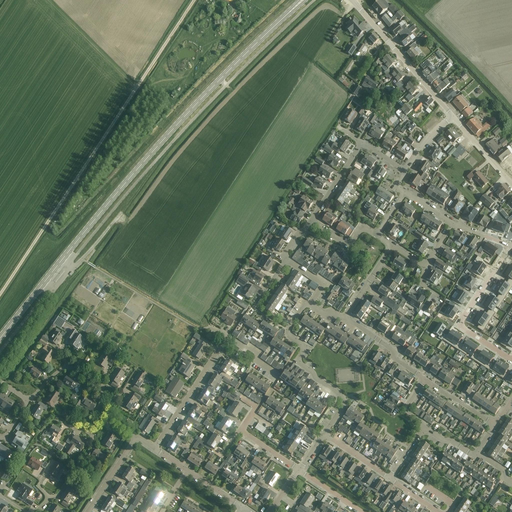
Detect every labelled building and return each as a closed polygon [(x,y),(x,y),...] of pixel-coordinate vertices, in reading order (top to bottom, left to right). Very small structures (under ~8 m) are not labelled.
[(399,11),(398,10),(392,4),(390,7),(384,0),(380,0),(377,3),(373,6),(376,10),(377,12),(378,12),(380,15),(384,12),(387,10),(388,9),(395,15),(395,16),(400,21),(404,16),(399,11)] [(389,28),(393,25),(393,24),(386,15),(382,19),(389,28)] [(350,21),(347,24),(355,34),(358,37),(365,31),(363,28),(364,27),(361,23),(360,24),(354,18),(351,21),(351,20),(350,21)] [(401,32),(403,35),(409,30),(405,25),(401,28),(398,25),(391,31),(396,36),(401,32)] [(403,35),(405,37),(400,42),(405,47),(412,41),(409,38),(413,35),(411,33),(416,29),(414,26),(409,30),(403,35)] [(372,47),(376,43),(380,40),(374,34),(368,40),(371,43),(370,44),(372,47)] [(413,60),(417,57),(419,56),(418,55),(422,53),(417,47),(414,44),(407,50),(409,52),(407,54),(413,60)] [(351,45),(347,53),(351,56),(356,48),(351,45)] [(385,66),(392,59),(388,55),(382,61),(379,58),(376,63),(377,65),(379,64),(380,66),(383,64),(385,66)] [(386,76),(389,73),(390,72),(395,68),(393,66),(395,63),(392,59),(385,66),(387,68),(384,70),(385,72),(384,73),(386,76)] [(422,74),(426,80),(434,74),(433,74),(434,73),(430,69),(432,66),(427,60),(420,66),(425,71),(422,74)] [(445,72),(450,68),(453,66),(450,63),(446,66),(444,64),(441,67),(445,72)] [(394,79),(402,73),(398,69),(391,75),(389,73),(386,76),(385,77),(387,79),(388,78),(390,80),(393,77),(394,79)] [(431,85),(435,82),(441,77),(445,73),(444,73),(442,75),(441,74),(441,73),(438,69),(435,72),(434,73),(433,74),(434,74),(426,80),(431,85)] [(406,79),(409,81),(415,74),(413,72),(406,79)] [(402,73),(394,79),(398,83),(396,84),(395,85),(397,86),(399,89),(403,85),(400,81),(405,77),(402,73)] [(435,89),(442,83),(440,81),(443,79),(442,78),(446,75),(445,73),(441,77),(432,85),(435,89)] [(375,90),(377,88),(379,90),(383,86),(379,84),(379,85),(368,78),(363,86),(368,89),(369,89),(373,92),(374,90),(375,90)] [(439,93),(443,90),(447,86),(449,89),(451,87),(456,83),(453,80),(449,84),(446,80),(442,83),(435,89),(439,93)] [(399,89),(398,89),(399,90),(399,91),(401,92),(402,91),(403,93),(406,90),(408,92),(415,86),(412,82),(405,88),(403,86),(404,85),(403,85),(399,89)] [(356,96),(361,89),(357,86),(353,93),(356,96)] [(412,96),(415,94),(419,90),(415,86),(408,92),(410,95),(406,98),(409,102),(414,98),(412,96)] [(454,89),(444,98),(449,103),(456,96),(454,93),(456,91),(454,89)] [(461,112),(465,109),(468,106),(460,96),(453,102),(461,112)] [(427,109),(431,105),(434,101),(430,97),(424,103),(425,103),(423,106),(427,109)] [(415,112),(416,113),(416,112),(417,113),(420,109),(419,109),(422,105),(420,103),(413,111),(414,111),(412,112),(414,114),(415,112)] [(396,114),(403,121),(407,116),(413,111),(407,104),(403,107),(400,110),(400,109),(396,112),(396,114)] [(467,119),(474,113),(469,107),(462,113),(467,119)] [(350,109),(346,115),(343,119),(351,124),(353,120),(357,114),(350,109)] [(363,113),(358,121),(360,122),(356,129),(362,133),(369,123),(367,121),(369,118),(363,113)] [(478,137),(490,126),(487,122),(483,126),(476,117),(466,125),(475,135),(476,134),(478,137)] [(408,123),(401,132),(404,134),(407,130),(410,133),(416,126),(410,121),(408,123)] [(379,140),(384,133),(374,127),(369,135),(373,137),(373,136),(379,140)] [(496,136),(501,132),(498,128),(492,133),(496,136)] [(453,143),(456,141),(460,137),(455,132),(454,133),(452,129),(451,130),(450,130),(449,130),(450,131),(446,135),(449,138),(453,143)] [(382,147),(386,149),(392,140),(386,136),(383,140),(385,142),(382,147)] [(343,139),(340,143),(339,145),(335,143),(331,148),(335,150),(339,153),(340,150),(345,153),(347,150),(346,150),(348,148),(351,144),(348,142),(349,142),(347,141),(347,142),(343,139)] [(505,139),(498,145),(493,139),(485,146),(494,156),(508,143),(505,139)] [(392,140),(386,149),(391,152),(393,148),(395,145),(397,143),(392,140)] [(399,158),(404,151),(402,149),(403,148),(399,145),(396,149),(398,150),(395,155),(399,158)] [(456,149),(455,148),(452,146),(446,152),(450,156),(451,155),(456,160),(460,155),(462,156),(467,151),(460,145),(457,149),(456,148),(456,149)] [(326,146),(324,150),(331,155),(333,151),(331,149),(326,146)] [(435,162),(441,152),(438,150),(434,147),(430,153),(429,153),(427,156),(435,162)] [(506,148),(497,155),(496,156),(501,163),(511,155),(506,148)] [(408,160),(414,151),(411,150),(408,154),(404,151),(399,158),(404,161),(406,158),(408,160)] [(328,161),(330,162),(328,165),(333,168),(334,165),(337,167),(341,161),(337,158),(332,155),(328,161)] [(366,156),(361,163),(371,169),(376,161),(372,159),(372,160),(366,156)] [(324,162),(318,158),(316,157),(314,160),(322,165),(324,162)] [(424,161),(421,165),(428,170),(430,166),(431,166),(432,164),(432,163),(430,162),(429,162),(428,164),(427,163),(424,161)] [(421,175),(426,178),(428,176),(425,174),(428,170),(421,165),(418,170),(423,173),(421,175)] [(329,170),(323,166),(319,172),(325,176),(329,179),(333,172),(329,170)] [(385,169),(384,169),(380,166),(374,177),(379,180),(381,177),(383,178),(386,173),(384,171),(385,170),(385,169)] [(356,184),(359,179),(361,181),(365,175),(359,171),(356,169),(353,174),(352,173),(348,179),(353,182),(356,184)] [(482,188),(484,186),(488,183),(479,172),(476,175),(473,172),(467,177),(470,180),(473,178),(482,188)] [(425,181),(426,178),(421,175),(420,177),(415,174),(412,179),(419,183),(422,179),(425,181)] [(311,187),(313,183),(304,177),(302,181),(311,187)] [(312,182),(314,184),(318,187),(322,190),(326,183),(322,181),(318,178),(316,177),(315,177),(313,180),(314,181),(312,182)] [(416,188),(419,183),(412,179),(409,183),(416,188)] [(348,182),(344,187),(355,194),(356,192),(352,189),(354,186),(348,182)] [(452,184),(449,186),(451,188),(455,192),(457,189),(454,186),(452,184)] [(435,190),(437,187),(434,185),(432,186),(426,194),(431,197),(435,190)] [(501,200),(510,192),(504,185),(499,189),(499,190),(495,194),(501,200)] [(344,187),(342,191),(348,196),(350,193),(354,196),(355,194),(344,187)] [(439,193),(441,190),(437,187),(435,190),(431,197),(435,200),(439,193)] [(378,201),(385,191),(380,188),(377,192),(376,194),(379,196),(376,200),(378,201)] [(444,196),(445,193),(441,190),(439,193),(435,200),(439,203),(444,196)] [(458,214),(460,210),(464,204),(458,199),(460,195),(463,197),(463,196),(461,194),(457,190),(452,198),(455,201),(450,209),(458,214)] [(339,196),(349,203),(350,201),(346,198),(348,196),(342,191),(339,196)] [(382,204),(389,194),(385,191),(378,201),(379,203),(382,198),(385,200),(382,204)] [(443,205),(448,198),(450,196),(445,193),(444,196),(439,203),(443,205)] [(389,194),(382,204),(384,206),(387,201),(390,203),(394,197),(389,194)] [(489,209),(491,207),(494,203),(485,195),(480,200),(489,209)] [(349,203),(339,196),(335,201),(342,205),(344,202),(348,205),(349,203)] [(313,203),(309,200),(304,197),(299,203),(301,204),(299,207),(301,209),(305,212),(307,209),(309,210),(313,203)] [(368,202),(364,208),(370,211),(367,215),(374,220),(373,221),(378,213),(376,212),(378,208),(368,202)] [(416,210),(412,208),(413,207),(407,203),(401,211),(411,218),(416,210)] [(470,204),(466,210),(463,214),(466,216),(464,218),(471,223),(474,218),(478,212),(472,208),(473,206),(470,204)] [(291,210),(295,212),(291,219),(295,222),(299,224),(304,217),(302,217),(304,214),(298,210),(299,209),(294,205),(291,210)] [(329,213),(328,214),(327,214),(325,213),(321,218),(324,219),(323,221),(327,224),(333,214),(330,212),(329,213)] [(333,214),(327,224),(331,227),(333,225),(335,227),(338,222),(336,220),(336,219),(337,218),(336,216),(333,214)] [(425,224),(429,217),(425,214),(421,221),(425,224)] [(486,227),(489,223),(490,221),(482,215),(477,223),(483,226),(486,227)] [(425,224),(429,226),(434,219),(429,217),(425,224)] [(438,222),(434,219),(429,226),(433,229),(438,222)] [(343,220),(341,223),(338,222),(335,227),(338,228),(336,230),(341,233),(347,223),(343,220)] [(433,229),(432,232),(434,233),(435,234),(436,233),(437,233),(438,232),(442,225),(438,222),(433,229)] [(347,223),(341,233),(345,236),(346,235),(348,237),(349,237),(353,231),(352,230),(350,229),(349,228),(350,227),(350,225),(347,223)] [(495,223),(492,230),(504,234),(505,232),(508,233),(511,225),(507,224),(506,227),(495,223)] [(387,233),(393,237),(399,228),(393,224),(387,233)] [(282,232),(290,237),(292,232),(285,227),(282,232)] [(423,236),(417,232),(410,228),(408,231),(421,239),(423,236)] [(457,231),(452,239),(456,241),(456,240),(462,244),(467,237),(461,233),(460,234),(457,231)] [(282,232),(279,236),(287,241),(290,237),(282,232)] [(273,242),(282,248),(285,244),(278,239),(279,238),(276,236),(273,242)] [(467,246),(472,249),(469,255),(472,257),(477,248),(474,247),(478,241),(473,237),(467,246)] [(304,251),(306,253),(313,243),(308,240),(303,247),(306,248),(304,251)] [(415,243),(412,247),(415,250),(422,254),(426,249),(429,246),(422,241),(420,243),(418,241),(416,244),(415,243)] [(279,253),(282,248),(273,242),(272,242),(268,248),(273,252),(274,250),(279,253)] [(306,253),(311,256),(316,249),(313,247),(315,245),(313,243),(306,253)] [(482,245),(478,252),(481,254),(483,250),(493,257),(498,250),(488,243),(485,247),(482,245)] [(318,247),(316,249),(311,256),(316,259),(323,250),(318,247)] [(447,249),(443,256),(447,259),(451,261),(454,263),(457,259),(454,257),(455,255),(451,252),(447,249)] [(316,259),(321,263),(328,253),(323,250),(316,259)] [(297,251),(292,259),(297,262),(302,255),(297,251)] [(328,253),(321,263),(326,266),(330,261),(333,262),(331,265),(333,267),(339,257),(334,254),(331,259),(328,257),(330,255),(328,253)] [(274,262),(270,259),(266,257),(263,260),(260,265),(255,262),(252,266),(261,272),(263,269),(267,272),(268,272),(267,271),(271,266),(274,262)] [(340,257),(334,265),(337,267),(336,269),(338,270),(344,261),(340,257)] [(393,265),(394,265),(402,271),(407,263),(405,262),(406,261),(402,259),(399,257),(393,265)] [(474,272),(481,276),(487,267),(481,263),(483,260),(478,257),(474,262),(478,265),(474,272)] [(311,263),(308,261),(309,259),(307,258),(304,262),(302,265),(307,269),(311,263)] [(445,272),(449,267),(452,269),(453,266),(447,262),(445,265),(438,260),(435,265),(445,272)] [(343,273),(345,271),(348,267),(345,265),(347,262),(344,261),(338,270),(343,273)] [(314,268),(312,272),(317,276),(318,273),(322,268),(317,264),(314,268)] [(318,273),(323,277),(327,272),(324,270),(324,269),(322,268),(318,273)] [(430,274),(427,279),(434,283),(437,278),(439,280),(443,274),(436,269),(434,272),(432,270),(430,274)] [(264,277),(260,274),(253,270),(251,274),(250,273),(246,279),(255,285),(257,282),(260,284),(264,277)] [(298,281),(299,280),(302,276),(295,271),(291,277),(298,281)] [(329,278),(332,275),(327,272),(323,277),(328,280),(329,278)] [(396,273),(392,279),(399,285),(404,278),(408,282),(410,279),(402,274),(400,276),(396,273)] [(468,282),(466,286),(471,290),(477,282),(475,280),(476,278),(471,274),(466,281),(468,282)] [(244,288),(248,281),(240,275),(239,275),(237,278),(238,279),(236,282),(244,288)] [(295,286),(298,281),(291,277),(288,281),(295,286)] [(335,286),(332,290),(337,292),(339,288),(340,288),(341,287),(344,289),(349,282),(344,278),(337,287),(335,286)] [(285,286),(288,289),(291,291),(295,286),(288,281),(285,286)] [(312,281),(308,286),(315,290),(318,285),(314,283),(312,281)] [(396,296),(403,300),(403,301),(405,298),(396,292),(397,291),(395,290),(398,286),(391,281),(387,287),(394,291),(393,293),(395,295),(396,296)] [(501,281),(498,286),(509,293),(511,288),(511,284),(508,281),(506,284),(501,281)] [(344,289),(342,293),(349,298),(352,293),(351,292),(355,285),(349,282),(344,289)] [(288,289),(285,286),(282,284),(278,290),(285,294),(288,289)] [(116,285),(114,288),(122,293),(124,290),(116,285)] [(255,290),(247,285),(241,294),(248,299),(252,293),(253,294),(255,290)] [(461,291),(455,300),(462,305),(468,295),(463,292),(464,290),(459,286),(457,289),(461,291)] [(498,286),(495,291),(500,294),(498,297),(504,301),(509,293),(498,286)] [(394,297),(395,295),(393,293),(383,287),(379,292),(387,298),(389,295),(393,297),(394,297)] [(281,299),(285,294),(278,290),(275,295),(281,299)] [(304,291),(303,293),(305,294),(303,297),(305,299),(308,301),(310,299),(312,296),(308,293),(304,291)] [(271,300),(278,304),(281,299),(275,295),(271,300)] [(398,308),(396,311),(404,316),(404,317),(407,312),(402,309),(404,306),(407,302),(418,309),(417,310),(417,312),(418,313),(419,314),(420,312),(421,310),(424,305),(422,304),(423,303),(422,303),(425,299),(420,295),(417,298),(412,295),(408,300),(405,298),(403,301),(403,300),(399,306),(398,308)] [(376,305),(377,306),(380,308),(384,302),(375,297),(372,302),(376,305)] [(491,297),(488,302),(498,309),(504,301),(498,297),(496,300),(491,297)] [(395,306),(396,304),(397,303),(389,298),(387,301),(395,306)] [(268,305),(274,309),(278,304),(271,300),(268,305)] [(364,300),(359,308),(366,312),(371,305),(364,300)] [(395,306),(387,301),(385,304),(393,309),(395,306)] [(338,308),(337,310),(339,312),(341,310),(345,304),(342,302),(338,308)] [(427,307),(424,305),(421,310),(424,313),(425,311),(431,315),(437,306),(431,302),(427,307)] [(452,307),(446,315),(452,319),(458,310),(454,308),(455,305),(450,302),(449,305),(452,307)] [(488,302),(485,307),(489,310),(488,312),(493,316),(495,313),(493,312),(495,308),(498,310),(498,309),(488,302)] [(264,310),(271,314),(274,309),(268,305),(264,310)] [(361,320),(364,316),(366,312),(359,308),(354,315),(361,320)] [(226,311),(221,318),(225,321),(224,322),(227,324),(230,326),(236,318),(233,316),(235,312),(232,310),(230,314),(226,311)] [(481,312),(478,317),(488,324),(493,316),(488,312),(486,315),(481,312)] [(245,326),(250,319),(245,315),(238,326),(240,328),(243,324),(245,326)] [(306,326),(310,320),(305,316),(300,322),(306,326)] [(53,324),(50,328),(52,329),(55,328),(56,327),(61,329),(65,322),(58,317),(53,324)] [(478,317),(474,322),(479,325),(477,328),(483,332),(488,324),(478,317)] [(245,326),(250,329),(255,322),(250,319),(245,326)] [(306,326),(311,330),(315,323),(310,320),(306,326)] [(391,332),(394,328),(395,326),(388,321),(386,324),(383,321),(378,328),(378,329),(385,334),(388,330),(391,332)] [(255,332),(258,328),(260,325),(255,322),(250,329),(248,332),(250,334),(253,331),(255,332)] [(260,325),(258,328),(263,332),(268,325),(262,322),(260,325)] [(315,333),(320,327),(315,323),(311,330),(315,333)] [(440,323),(433,333),(439,337),(438,338),(442,341),(442,340),(443,340),(446,336),(442,333),(446,328),(440,323)] [(324,330),(330,334),(334,327),(329,324),(325,330),(324,330)] [(273,329),(268,325),(263,332),(268,335),(268,336),(273,329)] [(324,330),(325,330),(320,327),(315,333),(320,336),(324,330)] [(330,334),(335,337),(339,331),(334,327),(330,334)] [(392,339),(398,343),(405,333),(396,327),(392,333),(395,335),(392,339)] [(269,340),(271,337),(273,339),(274,338),(278,332),(273,329),(268,336),(268,335),(266,338),(269,340)] [(56,346),(62,337),(62,336),(59,334),(60,332),(60,331),(57,330),(55,332),(49,341),(52,343),(56,346)] [(76,349),(79,344),(83,339),(76,335),(77,333),(72,330),(67,338),(68,338),(72,340),(70,344),(76,349)] [(231,335),(233,336),(237,338),(240,334),(235,330),(231,335)] [(339,331),(335,337),(340,341),(344,334),(339,331)] [(446,336),(443,340),(450,345),(457,335),(452,331),(449,336),(447,334),(446,336)] [(405,333),(398,343),(403,347),(406,342),(409,344),(413,339),(415,335),(412,333),(410,336),(405,333)] [(240,334),(237,338),(242,342),(244,338),(245,337),(240,334)] [(344,334),(340,341),(345,345),(346,342),(349,338),(344,334)] [(49,340),(48,339),(49,337),(45,335),(44,336),(43,336),(41,340),(46,344),(49,340)] [(349,338),(346,342),(351,346),(356,339),(351,335),(349,338)] [(457,335),(450,345),(458,350),(462,345),(459,343),(462,338),(457,335)] [(511,341),(505,337),(500,344),(506,348),(508,345),(511,348),(511,341)] [(275,348),(279,341),(274,338),(273,339),(269,344),(275,348)] [(356,349),(361,342),(356,339),(351,346),(356,349)] [(199,344),(192,355),(199,360),(206,349),(204,347),(205,344),(199,340),(197,343),(199,344)] [(280,352),(284,345),(279,341),(275,348),(273,351),(278,354),(280,351),(280,352)] [(462,345),(458,350),(466,356),(467,353),(473,345),(468,341),(465,346),(462,345)] [(366,346),(361,342),(356,349),(361,353),(366,346)] [(280,352),(285,355),(289,348),(284,345),(280,352)] [(473,345),(467,353),(472,357),(471,359),(474,361),(478,355),(475,353),(478,348),(473,345)] [(411,359),(413,356),(416,351),(410,347),(406,355),(411,359)] [(40,353),(44,355),(41,359),(48,364),(54,354),(44,348),(40,353)] [(285,359),(287,356),(289,358),(294,351),(289,348),(285,355),(283,358),(285,359)] [(414,360),(420,364),(424,358),(418,354),(420,352),(417,350),(416,351),(413,356),(416,357),(414,360)] [(378,366),(381,361),(379,360),(382,355),(376,352),(371,359),(376,363),(374,367),(376,369),(378,366)] [(428,364),(430,366),(439,353),(438,352),(435,357),(433,356),(429,361),(424,358),(420,364),(425,368),(428,364)] [(478,355),(474,361),(481,366),(488,355),(483,352),(480,356),(478,355)] [(112,367),(115,362),(116,361),(117,361),(120,357),(118,356),(115,360),(104,353),(97,363),(105,368),(108,364),(112,367)] [(488,355),(481,366),(489,371),(489,370),(493,365),(490,363),(493,358),(488,355)] [(269,357),(266,362),(265,362),(270,365),(273,361),(274,360),(269,357)] [(430,366),(429,368),(432,369),(430,372),(436,376),(437,374),(442,367),(439,365),(440,363),(437,362),(440,359),(437,357),(430,366)] [(380,369),(383,371),(386,373),(386,372),(389,368),(386,366),(389,362),(384,358),(381,361),(378,366),(381,368),(380,369)] [(459,365),(459,366),(462,368),(465,363),(456,358),(454,362),(459,365)] [(223,366),(233,371),(236,366),(235,365),(236,363),(231,359),(229,362),(227,360),(223,366)] [(194,367),(190,364),(186,361),(185,362),(184,361),(182,363),(184,364),(179,371),(189,378),(191,375),(189,374),(194,367)] [(493,365),(489,370),(497,375),(504,365),(499,362),(496,367),(493,365)] [(288,367),(280,379),(284,382),(290,374),(287,372),(288,371),(291,371),(292,369),(295,365),(292,363),(291,364),(289,367),(288,367)] [(32,364),(30,367),(28,369),(31,371),(29,374),(38,379),(41,374),(36,370),(37,367),(32,364)] [(275,369),(280,372),(283,367),(278,364),(278,365),(275,369)] [(394,379),(397,375),(397,374),(394,372),(397,368),(392,364),(389,368),(386,372),(392,376),(391,377),(394,379)] [(504,365),(497,375),(505,380),(508,375),(506,373),(509,368),(504,365)] [(221,375),(228,379),(233,371),(223,366),(220,371),(222,372),(221,375)] [(296,372),(299,368),(297,367),(294,371),(293,370),(290,374),(284,382),(289,385),(295,378),(292,376),(295,371),(296,372)] [(439,377),(444,381),(449,374),(446,372),(447,371),(442,367),(437,374),(440,375),(439,377)] [(124,373),(121,371),(117,369),(110,379),(113,381),(111,385),(117,389),(119,386),(117,385),(124,373)] [(301,376),(304,372),(302,370),(299,374),(298,373),(295,378),(289,385),(294,389),(300,381),(297,379),(300,375),(301,376)] [(132,389),(142,395),(144,392),(139,389),(147,375),(142,372),(140,374),(139,373),(132,383),(135,385),(132,389)] [(394,379),(394,380),(396,381),(400,384),(401,381),(404,382),(408,375),(403,372),(400,377),(397,375),(394,379)] [(300,381),(294,389),(299,392),(303,387),(305,385),(302,382),(303,380),(305,381),(309,375),(307,373),(304,378),(303,377),(300,381)] [(222,380),(224,382),(227,384),(229,385),(231,382),(230,381),(228,379),(221,375),(219,377),(214,374),(211,380),(219,385),(222,380)] [(249,384),(250,385),(255,378),(250,374),(245,381),(249,384)] [(451,383),(455,386),(459,379),(453,375),(452,376),(449,374),(444,381),(450,385),(451,383)] [(401,386),(409,391),(413,386),(410,384),(413,379),(408,375),(404,382),(401,386)] [(184,384),(180,382),(172,376),(169,380),(172,382),(165,392),(175,398),(184,384)] [(66,377),(62,384),(63,383),(67,385),(70,387),(73,389),(74,389),(74,388),(77,386),(79,387),(82,382),(73,377),(72,380),(66,377)] [(248,387),(251,389),(252,386),(255,388),(260,381),(255,378),(250,385),(248,387)] [(211,380),(208,385),(210,386),(208,389),(213,392),(215,389),(216,390),(217,387),(219,385),(211,380)] [(260,381),(255,388),(260,391),(265,385),(260,381)] [(303,387),(299,392),(297,395),(296,398),(301,401),(308,391),(305,389),(308,385),(306,383),(305,385),(303,387)] [(317,384),(315,383),(312,387),(311,386),(308,391),(301,401),(305,405),(307,402),(311,397),(313,394),(310,392),(313,388),(314,389),(317,384)] [(473,390),(476,392),(479,387),(480,386),(477,384),(475,387),(468,383),(466,387),(463,391),(470,395),(473,390)] [(270,388),(265,385),(260,391),(265,395),(270,388)] [(204,390),(201,395),(209,401),(211,397),(209,396),(210,394),(215,397),(217,395),(213,392),(208,389),(206,391),(204,390)] [(235,389),(232,393),(239,398),(242,395),(237,392),(238,391),(235,389)] [(311,397),(307,402),(305,405),(310,408),(316,400),(313,398),(316,394),(317,395),(320,391),(318,389),(316,392),(314,391),(313,392),(314,393),(313,394),(311,397)] [(45,403),(49,406),(52,408),(61,395),(53,390),(45,403)] [(427,390),(421,399),(424,401),(426,398),(428,399),(432,393),(427,390)] [(228,394),(231,396),(229,398),(228,399),(232,402),(229,406),(231,408),(239,413),(243,407),(234,402),(236,399),(238,400),(239,398),(232,393),(229,391),(228,394)] [(400,400),(398,398),(400,396),(393,391),(391,394),(390,394),(387,399),(392,403),(397,406),(400,400)] [(319,396),(316,400),(310,408),(309,411),(313,415),(315,412),(321,404),(318,402),(321,397),(322,398),(325,394),(323,392),(320,397),(319,396)] [(130,410),(132,407),(135,409),(138,404),(135,402),(137,399),(139,400),(141,397),(135,393),(133,397),(130,395),(123,406),(130,410)] [(248,398),(253,401),(256,397),(257,396),(252,393),(251,394),(248,398)] [(432,393),(428,399),(430,401),(429,403),(431,405),(437,396),(432,393)] [(477,393),(473,400),(477,403),(482,396),(477,393)] [(163,399),(156,395),(154,399),(160,403),(163,399)] [(209,408),(212,403),(201,395),(197,400),(207,406),(209,408)] [(1,407),(4,409),(8,412),(14,404),(7,399),(7,401),(0,396),(0,407),(0,408),(1,407)] [(81,404),(87,408),(91,411),(96,404),(89,400),(90,398),(86,396),(81,404)] [(324,400),(321,404),(315,412),(320,415),(326,407),(323,405),(326,401),(327,402),(330,397),(328,396),(325,400),(324,400)] [(437,396),(431,405),(436,408),(442,399),(437,396)] [(481,406),(486,399),(482,396),(477,403),(481,406)] [(268,410),(269,409),(275,400),(269,397),(265,404),(263,406),(268,410)] [(390,406),(392,403),(387,399),(385,402),(387,403),(383,409),(391,414),(395,408),(390,406)] [(441,412),(444,407),(447,403),(442,399),(436,408),(441,412)] [(486,399),(481,406),(486,409),(491,402),(486,399)] [(275,400),(269,409),(274,412),(275,411),(280,404),(275,400)] [(490,412),(493,408),(495,405),(491,402),(486,409),(490,412)] [(168,407),(162,403),(161,403),(159,405),(157,404),(155,404),(154,406),(154,407),(152,411),(154,413),(161,417),(164,412),(165,413),(168,407)] [(448,413),(452,406),(447,403),(443,409),(448,413)] [(280,404),(275,411),(280,414),(279,415),(281,416),(284,412),(282,411),(285,407),(280,404)] [(37,419),(40,415),(44,409),(37,405),(30,415),(37,419)] [(190,411),(200,417),(201,414),(200,413),(201,411),(206,413),(207,411),(202,408),(201,410),(199,409),(194,405),(190,411)] [(452,406),(448,413),(452,416),(456,409),(452,406)] [(421,411),(416,407),(412,412),(417,416),(420,411),(421,411)] [(228,413),(232,415),(236,418),(239,413),(231,408),(228,413)] [(343,417),(347,421),(354,411),(349,408),(343,417)] [(456,409),(452,416),(457,419),(461,412),(456,409)] [(189,417),(187,420),(197,427),(199,428),(201,425),(196,422),(198,419),(200,417),(190,411),(187,416),(189,417)] [(354,411),(347,421),(352,424),(359,414),(354,411)] [(466,415),(462,413),(461,412),(457,419),(461,422),(466,415)] [(352,425),(357,428),(360,423),(364,417),(359,414),(352,424),(352,425)] [(466,414),(466,415),(461,422),(459,425),(461,426),(463,423),(463,424),(464,423),(467,424),(471,418),(466,414)] [(154,419),(150,417),(148,416),(146,419),(148,420),(141,430),(147,434),(155,423),(152,422),(154,419)] [(232,423),(228,420),(224,418),(220,424),(228,429),(232,423)] [(472,428),(476,421),(471,418),(467,424),(464,428),(466,430),(468,427),(469,426),(472,428)] [(184,421),(180,426),(188,431),(191,426),(196,429),(197,427),(187,420),(186,422),(184,421)] [(472,428),(468,434),(470,435),(473,430),(473,431),(474,429),(477,431),(481,425),(476,421),(472,428)] [(207,426),(209,428),(214,431),(216,428),(211,425),(209,423),(207,426)] [(354,431),(359,435),(364,427),(360,423),(357,428),(354,431)] [(217,429),(221,431),(225,434),(228,429),(220,424),(217,429)] [(509,433),(511,435),(511,432),(511,431),(510,431),(511,428),(505,424),(502,429),(509,433)] [(316,437),(311,434),(312,433),(310,431),(308,430),(300,425),(297,430),(305,435),(307,432),(310,434),(309,436),(314,440),(316,437)] [(479,433),(482,434),(486,428),(481,425),(477,431),(474,435),(476,436),(478,433),(478,434),(479,433)] [(48,436),(49,434),(55,437),(52,441),(51,443),(55,446),(56,445),(57,445),(58,443),(57,443),(61,437),(58,435),(61,431),(54,426),(50,431),(48,430),(45,434),(48,436)] [(188,431),(180,426),(177,431),(179,433),(177,435),(185,440),(187,438),(185,436),(188,431)] [(359,435),(364,438),(369,430),(364,427),(359,435)] [(313,442),(308,439),(309,438),(305,435),(297,430),(296,430),(294,429),(291,433),(293,435),(301,440),(303,437),(306,439),(304,441),(311,445),(313,442)] [(499,434),(501,435),(507,440),(509,441),(510,439),(511,436),(511,435),(509,433),(502,429),(499,434)] [(369,441),(374,433),(369,430),(364,438),(369,441)] [(102,444),(106,446),(109,449),(117,437),(119,438),(121,435),(114,431),(112,435),(109,433),(102,444)] [(17,450),(19,452),(22,453),(25,448),(22,446),(25,442),(23,440),(25,437),(18,432),(15,436),(17,437),(13,443),(19,447),(17,450)] [(373,444),(379,436),(374,433),(369,441),(373,444)] [(214,434),(210,440),(217,445),(221,439),(214,434)] [(170,442),(178,447),(181,442),(186,445),(187,442),(185,440),(177,435),(176,438),(173,436),(170,442)] [(309,447),(305,444),(306,443),(301,440),(293,435),(290,440),(298,445),(300,442),(302,443),(301,445),(308,450),(309,447)] [(379,436),(373,444),(374,444),(372,447),(376,450),(382,442),(379,440),(379,439),(380,440),(382,437),(380,435),(379,437),(379,436)] [(504,445),(508,447),(509,446),(506,444),(507,443),(506,442),(507,440),(501,435),(498,440),(504,445)] [(86,443),(75,436),(73,439),(69,437),(66,442),(70,445),(65,453),(69,455),(75,446),(81,450),(86,443)] [(204,447),(205,444),(201,442),(200,440),(198,438),(197,441),(196,442),(199,444),(204,447)] [(214,450),(217,445),(210,440),(206,445),(214,450)] [(306,452),(301,449),(302,448),(298,445),(290,440),(286,445),(295,450),(297,447),(300,449),(299,451),(304,455),(306,452)] [(385,445),(382,442),(376,450),(381,454),(389,442),(387,440),(385,443),(386,444),(385,445)] [(502,447),(504,445),(498,440),(494,445),(501,450),(505,452),(506,451),(503,449),(503,448),(502,447)] [(167,447),(174,451),(175,452),(178,447),(170,442),(167,447)] [(381,454),(386,457),(391,449),(388,447),(389,446),(391,443),(389,442),(381,454)] [(420,447),(426,451),(428,448),(429,449),(432,451),(434,449),(423,442),(420,447)] [(283,450),(291,455),(293,452),(297,455),(296,456),(301,460),(303,457),(298,454),(299,453),(295,450),(286,445),(283,443),(282,444),(283,446),(285,447),(283,450)] [(0,456),(5,460),(5,459),(8,461),(9,460),(13,455),(13,454),(10,452),(0,444),(0,456)] [(184,451),(188,453),(190,451),(193,445),(191,444),(187,449),(185,451),(184,451)] [(497,455),(501,457),(503,456),(500,454),(500,453),(499,452),(501,450),(494,445),(491,450),(497,455)] [(326,446),(320,454),(319,456),(324,460),(323,462),(326,464),(329,460),(331,457),(330,457),(328,455),(331,450),(326,446)] [(239,447),(233,454),(237,456),(235,458),(237,459),(244,450),(239,447)] [(391,449),(386,457),(388,458),(386,461),(389,463),(390,464),(392,465),(397,458),(394,457),(394,456),(399,448),(397,447),(394,451),(391,449)] [(429,456),(430,454),(426,451),(420,447),(416,452),(423,456),(425,453),(426,454),(429,456)] [(93,453),(90,450),(86,456),(89,458),(90,457),(102,465),(107,457),(95,450),(93,453)] [(240,468),(242,469),(247,463),(249,465),(253,460),(248,456),(249,454),(244,450),(237,459),(238,460),(239,458),(244,462),(240,468)] [(448,459),(450,456),(453,452),(450,450),(448,454),(445,452),(443,456),(444,457),(441,461),(446,464),(449,460),(448,459)] [(496,457),(497,455),(491,450),(487,456),(498,463),(499,461),(496,459),(497,458),(496,457)] [(334,470),(337,465),(339,463),(336,461),(340,455),(334,452),(330,457),(331,457),(329,460),(334,463),(331,467),(334,470)] [(427,459),(423,456),(416,452),(413,457),(415,458),(419,461),(421,458),(422,459),(423,459),(425,461),(427,459)] [(187,461),(192,464),(196,459),(198,456),(193,453),(192,453),(187,461)] [(233,455),(230,453),(225,461),(227,462),(228,463),(233,455)] [(446,464),(451,468),(454,463),(452,463),(455,459),(457,455),(455,454),(452,457),(450,456),(448,459),(449,460),(446,464)] [(202,467),(204,463),(205,461),(204,460),(203,460),(203,457),(199,458),(199,457),(198,456),(196,459),(192,464),(198,467),(199,465),(202,467)] [(337,465),(340,467),(339,468),(339,470),(340,471),(339,473),(340,473),(339,476),(341,478),(344,473),(347,468),(344,466),(348,461),(342,457),(339,463),(337,465)] [(460,457),(457,460),(455,459),(452,463),(454,463),(451,468),(456,471),(458,467),(457,466),(460,462),(462,459),(461,458),(460,457)] [(32,458),(28,465),(38,471),(42,464),(32,458)] [(250,470),(253,472),(260,462),(255,458),(251,463),(254,465),(250,470)] [(425,465),(419,461),(415,458),(411,463),(418,467),(420,465),(421,465),(424,467),(425,465)] [(461,473),(466,476),(470,469),(469,468),(472,465),(473,463),(472,462),(474,460),(472,459),(469,463),(467,462),(464,465),(466,466),(461,473)] [(460,474),(461,473),(466,466),(464,465),(467,462),(464,460),(462,464),(460,462),(457,466),(458,467),(456,471),(460,474)] [(223,463),(219,468),(214,465),(213,466),(209,471),(215,475),(218,470),(220,472),(227,462),(225,461),(224,461),(223,463)] [(55,478),(58,474),(63,467),(55,462),(48,473),(49,473),(48,474),(51,476),(49,479),(55,482),(57,479),(55,478)] [(230,474),(225,471),(230,464),(228,463),(227,462),(220,472),(223,474),(221,476),(226,480),(230,474)] [(265,473),(265,472),(267,469),(264,467),(265,465),(260,462),(253,472),(256,474),(260,469),(265,473)] [(470,469),(466,476),(470,480),(472,477),(475,473),(474,472),(476,468),(478,466),(477,466),(478,463),(476,462),(473,466),(472,465),(469,468),(470,469)] [(209,471),(213,466),(208,463),(204,468),(209,471)] [(344,473),(349,477),(348,478),(351,481),(353,478),(356,474),(353,472),(356,467),(351,463),(347,468),(344,473)] [(422,470),(418,467),(411,463),(408,468),(415,472),(416,469),(417,470),(418,470),(421,472),(422,470)] [(475,473),(472,477),(477,480),(480,476),(479,475),(481,471),(483,468),(481,466),(478,470),(476,468),(474,472),(475,473)] [(135,475),(133,474),(135,471),(129,468),(125,473),(134,478),(133,478),(135,475)] [(408,468),(405,473),(413,478),(415,480),(417,477),(419,475),(415,472),(408,468)] [(139,473),(145,477),(142,480),(140,483),(143,484),(144,481),(148,476),(149,474),(142,469),(139,473)] [(361,469),(358,472),(355,477),(361,480),(358,484),(361,486),(362,485),(364,482),(366,479),(366,480),(363,478),(366,472),(361,469)] [(480,476),(477,480),(482,483),(485,479),(483,478),(486,474),(488,471),(486,469),(483,473),(481,471),(479,475),(480,476)] [(259,482),(268,488),(269,485),(271,487),(279,476),(273,472),(270,476),(265,483),(260,479),(259,482)] [(482,483),(487,486),(489,482),(488,481),(490,478),(493,474),(490,472),(488,476),(486,474),(483,478),(485,479),(482,483)] [(127,485),(132,488),(134,485),(131,483),(134,478),(125,473),(122,478),(129,483),(127,485)] [(230,474),(226,480),(233,484),(238,477),(231,473),(230,474)] [(401,478),(408,482),(410,479),(411,480),(414,482),(415,480),(413,478),(405,473),(401,478)] [(369,492),(371,490),(374,485),(371,483),(374,478),(369,474),(366,479),(364,482),(362,485),(367,488),(366,490),(369,492)] [(493,479),(490,478),(488,481),(489,482),(487,486),(491,490),(494,486),(496,488),(501,481),(497,478),(497,477),(495,476),(493,479)] [(375,495),(378,497),(380,493),(381,493),(380,493),(382,491),(379,489),(383,483),(377,480),(374,485),(371,490),(376,494),(375,495)] [(259,505),(261,503),(263,504),(271,493),(266,490),(268,488),(259,482),(258,483),(257,484),(264,489),(255,502),(259,505)] [(119,483),(115,488),(127,496),(128,494),(125,492),(127,490),(130,491),(132,488),(127,485),(126,488),(119,483)] [(233,492),(238,495),(242,490),(237,486),(238,484),(236,483),(232,488),(235,489),(233,492)] [(242,490),(238,495),(244,499),(245,496),(248,498),(256,485),(253,484),(253,483),(249,491),(247,489),(247,488),(245,487),(242,490)] [(32,491),(22,484),(18,491),(21,493),(18,498),(24,502),(27,497),(28,497),(32,491)] [(381,493),(383,495),(382,497),(382,498),(384,499),(383,501),(387,504),(388,502),(392,497),(388,494),(391,489),(386,485),(382,491),(380,493),(381,493)] [(151,495),(160,501),(163,495),(160,494),(162,491),(157,487),(151,495)] [(75,493),(72,491),(68,488),(60,498),(64,500),(61,504),(67,508),(69,505),(67,504),(75,493)] [(126,497),(127,496),(115,488),(112,493),(118,497),(119,494),(123,496),(126,497)] [(394,511),(395,510),(399,505),(400,503),(397,501),(401,495),(395,492),(392,497),(388,502),(394,505),(391,509),(394,511)] [(301,504),(299,508),(305,511),(313,511),(307,508),(311,501),(314,497),(307,493),(300,504),(301,504)] [(156,506),(160,501),(151,495),(148,501),(156,506)] [(498,505),(503,498),(500,495),(495,502),(498,505)] [(110,507),(113,508),(116,504),(113,502),(114,502),(126,510),(128,507),(112,496),(110,499),(109,498),(105,504),(110,507)] [(471,503),(469,502),(465,499),(461,504),(467,508),(471,511),(473,509),(470,507),(469,506),(471,503)] [(186,511),(190,504),(184,500),(180,507),(186,511)] [(156,506),(148,501),(145,506),(153,511),(156,506)] [(405,511),(410,506),(404,502),(401,506),(399,505),(395,510),(396,511),(405,511)] [(319,511),(325,511),(330,506),(325,503),(322,506),(319,504),(315,511),(318,511),(319,511)]
